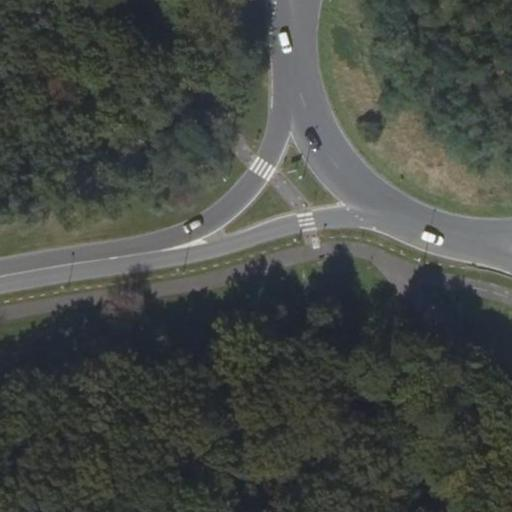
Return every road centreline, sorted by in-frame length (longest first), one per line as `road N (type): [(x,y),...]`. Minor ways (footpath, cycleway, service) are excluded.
road 1 (unclassified): [(511,380),(380,262),(337,250),(201,283),(0,315)]
road 2 (residential): [(106,260),(195,253),(306,223),(389,219)]
road 3 (residential): [(292,85),(261,167),(235,201),(191,233),(106,260)]
road 4 (secondary): [(292,85),(325,160),(389,219)]
